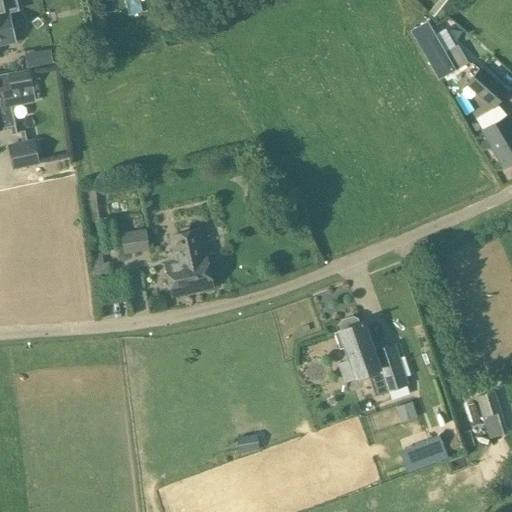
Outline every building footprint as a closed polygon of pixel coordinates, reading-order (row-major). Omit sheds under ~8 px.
[(126,0),(129,12),(141,9),(138,0),(126,0)] [(0,45),(15,43),(8,12),(0,14),(0,45)] [(431,26),(415,36),(443,82),(471,65),(461,50),(449,57),(431,26)] [(52,46),(32,50),(35,66),(55,62),(52,46)] [(465,84),(493,110),(509,92),(481,66),(465,84)] [(0,92),(0,89),(9,88),(9,92),(33,87),(30,69),(0,75),(0,129),(2,130),(1,128),(10,126),(12,136),(17,135),(8,91),(0,92)] [(511,126),(507,117),(483,131),(503,167),(511,162),(511,126)] [(34,139),(7,145),(12,171),(39,165),(34,139)] [(100,222),(95,186),(81,188),(86,224),(100,222)] [(120,232),(124,254),(150,250),(146,228),(120,232)] [(212,287),(204,254),(198,228),(168,235),(174,262),(164,264),(172,297),(212,287)] [(356,377),(379,369),(380,373),(368,378),(375,396),(388,391),(391,400),(407,394),(404,387),(410,385),(395,343),(373,351),(363,323),(360,324),(357,318),(352,316),(341,320),(339,325),(341,330),(339,331),(356,377)] [(489,439),(507,433),(494,391),(475,397),(489,439)] [(410,402),(396,407),(401,421),(415,416),(410,402)] [(401,449),(408,469),(444,454),(437,435),(401,449)]
